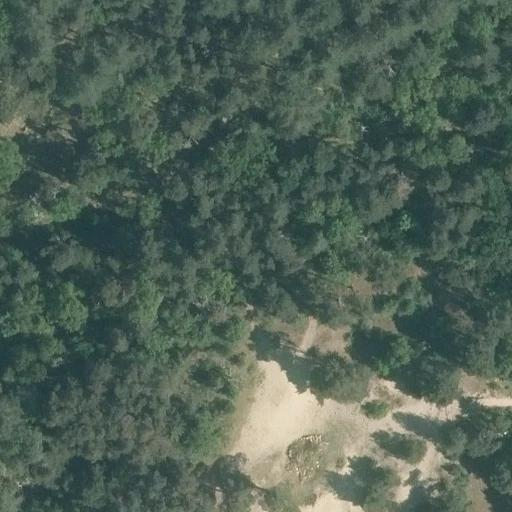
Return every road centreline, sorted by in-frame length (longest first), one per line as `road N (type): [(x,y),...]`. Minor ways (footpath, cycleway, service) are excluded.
road 1 (track): [(248,155),(105,196),(0,239)]
road 2 (track): [(511,121),(296,145)]
